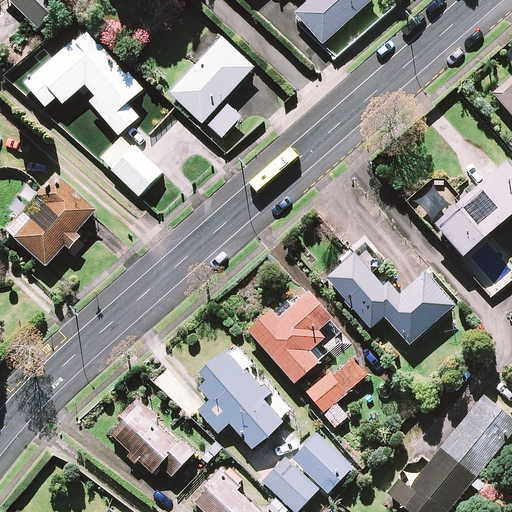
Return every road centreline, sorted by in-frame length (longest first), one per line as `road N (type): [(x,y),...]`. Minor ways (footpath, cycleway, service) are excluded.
road 1 (tertiary): [(0,432),(90,339),(479,0)]
road 2 (unknown): [(364,102),(262,0)]
